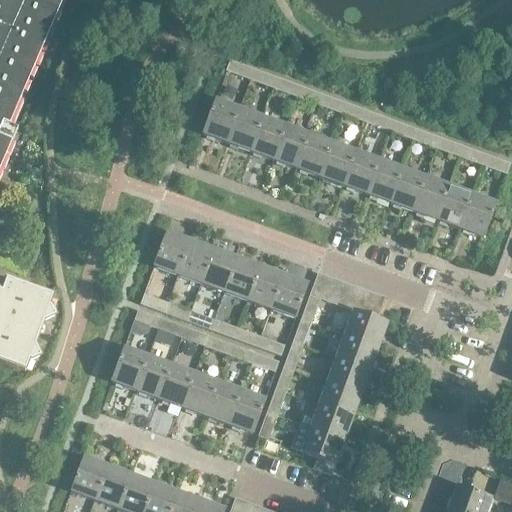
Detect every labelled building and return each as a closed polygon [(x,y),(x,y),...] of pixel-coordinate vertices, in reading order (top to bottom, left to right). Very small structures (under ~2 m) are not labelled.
[(0,0),(0,292),(2,287),(0,286),(0,158),(7,143),(0,140),(0,128),(1,125),(4,127),(53,13),(51,12),(56,0),(75,0),(81,2),(82,0),(0,0)] [(229,62),(225,73),(241,78),(245,68),(229,62)] [(252,71),(248,81),(265,87),(268,76),(252,71)] [(276,79),(272,90),(288,96),(292,85),(276,79)] [(299,88),(295,98),(311,104),(315,94),(299,88)] [(323,96),(319,107),(335,113),(339,102),(323,96)] [(215,101),(202,136),(225,145),(238,110),(215,101)] [(346,105),(342,116),(358,121),(362,111),(346,105)] [(248,153),(261,119),(238,110),(225,145),(248,153)] [(369,114),(365,124),(381,130),(385,119),(369,114)] [(272,162),(285,127),(261,119),(248,153),(272,162)] [(393,122),(389,133),(405,139),(409,128),(393,122)] [(295,171),(308,136),(285,127),(272,162),(295,171)] [(416,131),(412,141),(428,147),(432,137),(416,131)] [(331,144),(308,136),(295,171),(319,179),(331,144)] [(439,139),(436,150),(452,156),(455,145),(439,139)] [(355,153),(331,144),(319,179),(342,188),(355,153)] [(463,148),(459,159),(475,165),(479,154),(463,148)] [(378,162),(355,153),(342,188),(365,196),(378,162)] [(486,157),(482,167),(498,173),(502,163),(486,157)] [(401,170),(378,162),(365,196),(389,205),(401,170)] [(425,179),(401,170),(389,205),(412,214),(425,179)] [(448,187),(425,179),(412,214),(435,222),(448,187)] [(472,196),(448,187),(435,222),(459,231),(472,196)] [(459,231),(482,239),(495,205),(472,196),(459,231)] [(166,234),(153,269),(176,277),(189,242),(166,234)] [(176,277),(200,286),(213,251),(189,242),(176,277)] [(200,286),(223,294),(236,260),(213,251),(200,286)] [(223,294),(247,303),(260,268),(236,260),(223,294)] [(247,303),(270,312),(283,277),(260,268),(247,303)] [(328,279),(317,275),(309,297),(319,301),(320,301),(328,279)] [(270,312),(294,320),(307,286),(283,277),(270,312)] [(328,279),(320,301),(331,305),(339,283),(328,279)] [(32,346),(36,335),(41,323),(52,317),(49,309),(46,308),(50,297),(4,281),(2,287),(0,292),(0,362),(23,371),(27,361),(29,362),(38,358),(32,346)] [(331,305),(342,309),(350,287),(339,283),(331,305)] [(342,309),(352,313),(353,313),(362,291),(350,287),(342,309)] [(362,291),(353,313),(364,317),(373,295),(362,291)] [(376,322),(384,299),(373,295),(364,317),(376,322)] [(150,298),(146,309),(163,315),(166,304),(150,298)] [(306,303),(300,321),(310,325),(317,307),(306,303)] [(174,307),(170,317),(186,323),(190,313),(174,307)] [(137,312),(133,322),(150,329),(154,318),(137,312)] [(343,337),(375,349),(377,350),(382,338),(379,337),(384,325),(376,322),(364,317),(353,313),(352,313),(343,337)] [(197,315),(193,326),(210,332),(213,321),(197,315)] [(161,321),(157,331),(174,337),(177,327),(161,321)] [(221,324),(217,335),(233,341),(237,330),(221,324)] [(298,327),(291,345),(302,349),(308,331),(298,327)] [(184,329),(180,339),(197,346),(201,335),(184,329)] [(244,333),(240,343),(256,349),(260,339),(244,333)] [(334,361),(366,372),(369,373),(373,361),(370,360),(375,349),(343,337),(334,361)] [(207,338),(204,348),(220,354),(224,344),(207,338)] [(267,341),(264,352),(280,358),(284,347),(267,341)] [(231,346),(227,357),(243,363),(247,352),(231,346)] [(147,358),(123,349),(110,384),(134,393),(147,358)] [(289,351),(283,368),(293,372),(300,354),(289,351)] [(254,355),(251,365),(267,371),(271,361),(254,355)] [(170,367),(147,358),(134,393),(157,401),(170,367)] [(326,384),(357,396),(360,397),(365,385),(362,384),(366,372),(334,361),(326,384)] [(181,410),(194,375),(170,367),(157,401),(181,410)] [(281,374),(274,391),(285,395),(291,378),(281,374)] [(204,419),(217,384),(194,375),(181,410),(204,419)] [(241,392),(217,384),(204,419),(228,427),(241,392)] [(317,407),(349,419),(352,420),(356,408),(353,407),(357,396),(326,384),(317,407)] [(251,436),(264,401),(241,392),(228,427),(251,436)] [(272,397),(266,415),(276,419),(283,401),(272,397)] [(308,430),(340,442),(343,443),(348,431),(345,430),(349,419),(317,407),(308,430)] [(263,420),(257,438),(268,442),(274,424),(263,420)] [(308,430),(300,454),(335,467),(339,455),(336,453),(340,442),(308,430)] [(106,468),(83,459),(70,494),(93,502),(106,468)] [(106,468),(93,502),(117,511),(130,476),(106,468)] [(130,476),(117,511),(119,511),(143,511),(153,485),(130,476)] [(143,511),(169,511),(177,494),(153,485),(143,511)] [(489,511),(494,501),(459,488),(450,511),(452,511),(489,511)] [(169,511),(196,511),(200,502),(177,494),(169,511)] [(242,511),(245,504),(234,500),(229,511),(242,511)] [(196,511),(223,511),(224,511),(200,502),(196,511)]
